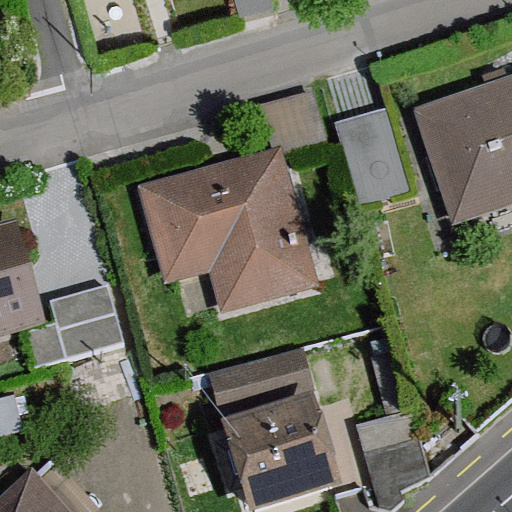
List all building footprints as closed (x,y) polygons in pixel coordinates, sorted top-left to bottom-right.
[(235,0),(238,9),(267,0),(235,0)] [(511,86),(410,119),(447,233),(511,212),(511,86)] [(395,104),(344,119),(367,202),(418,187),(395,104)] [(277,155),(137,194),(164,291),(207,279),(219,322),(316,296),(277,155)] [(12,226),(0,228),(0,326),(35,318),(12,226)] [(104,284),(46,298),(51,321),(21,329),(30,364),(118,341),(104,284)] [(305,391),(294,352),(208,377),(219,415),(305,391)] [(306,397),(224,420),(248,502),(330,478),(306,397)] [(408,409),(352,423),(376,506),(387,509),(398,499),(397,488),(425,475),(408,409)] [(73,511),(36,471),(0,502),(0,511),(73,511)]
